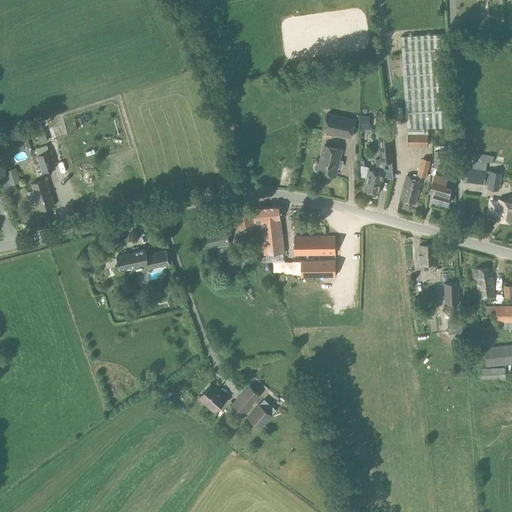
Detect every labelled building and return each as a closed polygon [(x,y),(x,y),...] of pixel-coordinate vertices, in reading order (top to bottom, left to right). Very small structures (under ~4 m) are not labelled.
[(445,128),(439,34),(401,36),(406,127),(445,128)] [(326,114),(323,131),(350,137),(354,120),(326,114)] [(408,146),(428,146),(428,128),(408,128),(408,146)] [(314,168),(314,169),(316,171),(318,171),(318,172),(335,176),(337,168),(338,168),(341,166),(342,161),(339,160),(341,150),(323,146),(319,164),(317,163),(315,164),(314,166),(314,168)] [(443,165),(443,151),(434,151),(435,165),(443,165)] [(50,152),(37,156),(42,172),(55,168),(50,152)] [(490,171),(486,171),(487,162),(493,163),(494,156),(482,154),(481,155),(476,154),(476,160),(486,161),(473,160),(472,168),(472,169),(468,169),(466,181),(488,184),(488,188),(498,190),(501,174),(490,171)] [(425,177),(430,161),(422,159),(418,175),(425,177)] [(360,176),(366,178),(363,190),(379,194),(384,173),(370,170),(370,168),(369,167),(367,166),(361,165),(360,176)] [(6,171),(12,190),(22,187),(16,168),(6,171)] [(435,175),(429,193),(434,194),(432,201),(447,205),(451,194),(449,193),(450,188),(446,187),(447,184),(446,184),(447,178),(435,175)] [(415,204),(422,180),(407,176),(400,199),(415,204)] [(32,184),(34,190),(28,192),(27,195),(29,202),(32,203),(37,201),(40,210),(54,206),(46,179),(32,184)] [(504,201),(504,203),(492,201),(490,214),(498,215),(497,219),(511,221),(511,198),(511,202),(504,201)] [(278,205),(253,208),(254,222),(255,222),(256,229),(263,249),(265,249),(265,255),(284,253),(278,205)] [(239,230),(255,228),(252,208),(236,211),(239,230)] [(200,250),(229,244),(226,229),(197,235),(200,250)] [(294,237),(294,255),(335,255),(335,236),(294,237)] [(428,264),(436,264),(435,254),(434,244),(419,246),(421,270),(429,270),(428,264)] [(250,246),(239,249),(242,261),(253,259),(250,246)] [(170,264),(167,250),(147,254),(145,249),(116,255),(119,269),(148,263),(149,268),(170,264)] [(320,260),(320,276),(335,276),(335,260),(320,260)] [(236,269),(222,271),(224,281),(238,278),(236,269)] [(459,303),(458,282),(444,283),(445,303),(459,303)] [(444,306),(445,318),(453,318),(452,313),(454,313),(453,305),(444,306)] [(462,325),(448,327),(449,338),(464,336),(462,325)] [(295,389),(274,370),(263,382),(275,392),(275,391),(279,387),(289,395),(294,389),(295,389)] [(228,397),(211,383),(198,398),(215,412),(228,397)] [(249,385),(232,403),(244,413),(260,395),(249,385)] [(271,416),(259,405),(248,417),(260,428),(271,416)]
